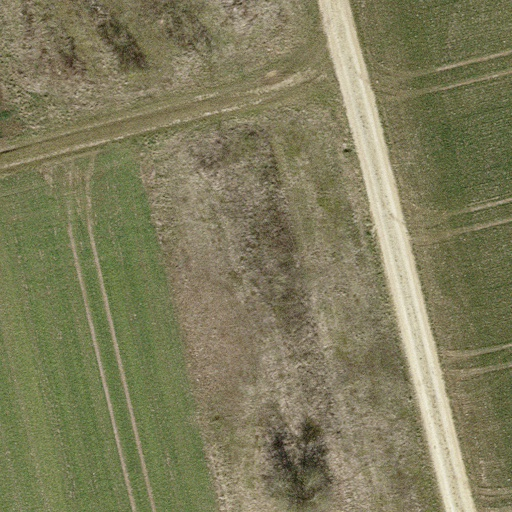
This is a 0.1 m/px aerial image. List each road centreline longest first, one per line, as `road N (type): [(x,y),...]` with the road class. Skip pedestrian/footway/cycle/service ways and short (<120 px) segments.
road 1 (track): [(337,0),(464,511)]
road 2 (track): [(0,156),(354,67)]
